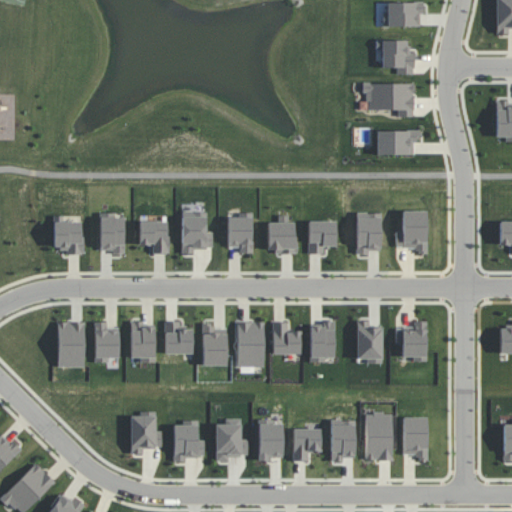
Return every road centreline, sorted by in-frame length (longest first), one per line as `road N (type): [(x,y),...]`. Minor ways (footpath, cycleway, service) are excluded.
road 1 (residential): [(0,377),(97,472),(141,490),(511,493)]
road 2 (residential): [(0,305),(71,286),(511,287)]
road 3 (residential): [(460,0),(447,87),(464,174),(465,493)]
